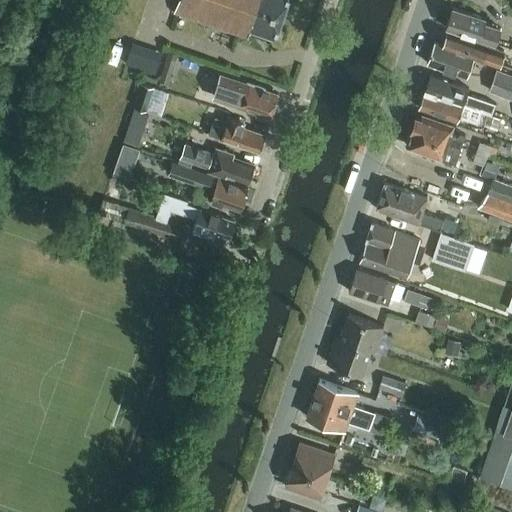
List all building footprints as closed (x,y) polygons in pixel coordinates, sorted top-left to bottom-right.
[(274,37),(286,0),(176,0),(173,11),(247,36),(250,28),(274,37)] [(495,43),(500,28),(484,22),(487,18),(453,7),(446,26),(495,43)] [(442,44),(475,56),(499,64),(503,49),(447,30),(446,33),(443,34),(442,39),(443,42),(442,44)] [(466,75),(475,56),(442,44),(435,42),(428,62),(466,75)] [(169,80),(178,56),(170,53),(161,77),(169,80)] [(489,91),(511,99),(511,74),(497,69),(489,91)] [(430,75),(425,90),(462,104),(482,110),(481,111),(491,114),(495,102),(466,92),(468,88),(430,75)] [(269,116),(277,92),(263,87),(264,85),(247,79),(245,85),(229,79),(222,99),(269,116)] [(145,113),(153,87),(142,84),(134,109),(145,113)] [(477,122),(481,111),(482,110),(462,104),(425,90),(419,107),(457,120),(458,115),(477,122)] [(147,114),(145,113),(134,109),(124,140),(138,145),(147,114)] [(416,116),(412,129),(460,147),(464,135),(460,133),(456,136),(450,134),(453,125),(422,113),(420,118),(416,116)] [(258,150),(264,134),(241,125),(243,121),(227,115),(223,125),(213,122),(209,132),(258,150)] [(460,147),(412,129),(408,142),(413,144),(411,148),(453,164),(460,147)] [(488,156),(491,145),(479,141),(476,152),(488,156)] [(248,180),(253,164),(232,156),(233,153),(215,147),(213,153),(185,143),(179,161),(191,165),(193,160),(208,166),(207,169),(225,175),(226,172),(248,180)] [(488,156),(476,152),(472,162),(484,166),(488,156)] [(248,188),(190,168),(173,161),(169,173),(214,189),(210,199),(240,209),(248,188)] [(488,192),(511,200),(511,184),(493,178),(488,192)] [(439,228),(442,220),(421,213),(426,198),(385,183),(377,207),(439,228)] [(234,221),(186,204),(187,200),(164,192),(156,215),(129,206),(128,207),(104,198),(99,212),(181,241),(186,225),(168,218),(172,208),(196,217),(192,228),(206,233),(207,229),(228,236),(234,221)] [(511,200),(488,192),(477,207),(511,219),(511,200)] [(360,261),(408,276),(421,238),(372,222),(366,240),(367,241),(360,261)] [(474,243),(441,233),(432,259),(465,269),(474,243)] [(356,268),(348,291),(388,305),(396,282),(356,268)] [(403,299),(429,309),(434,298),(407,288),(403,299)] [(348,314),(340,338),(371,350),(375,352),(384,326),(348,314)] [(371,350),(340,338),(335,336),(327,362),(362,374),(371,350)] [(458,351),(460,341),(449,339),(447,348),(458,351)] [(406,382),(383,375),(379,387),(401,395),(406,382)] [(390,417),(365,409),(354,405),(358,392),(319,379),(306,416),(345,430),(348,422),(384,434),(390,417)] [(511,409),(511,410),(503,407),(479,476),(511,487),(511,409)] [(300,442),(293,463),(327,475),(334,453),(300,442)] [(319,497),(327,475),(293,463),(285,485),(319,497)]
